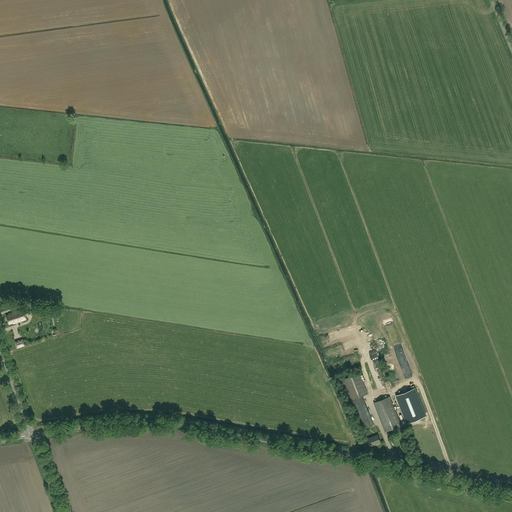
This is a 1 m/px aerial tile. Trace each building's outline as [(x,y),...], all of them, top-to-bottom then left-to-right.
[(23,309),(9,314),(9,315),(6,316),(9,324),(13,323),(13,324),(26,319),(23,309)] [(14,342),(16,348),(25,345),(23,339),(14,342)] [(344,379),(352,400),(368,394),(360,373),(344,379)] [(415,387),(396,395),(407,423),(426,415),(415,387)] [(401,425),(390,396),(374,403),(385,432),(401,425)] [(374,425),(368,412),(358,416),(363,429),(374,425)] [(367,438),(370,445),(376,443),(380,442),(378,434),(367,438)]
